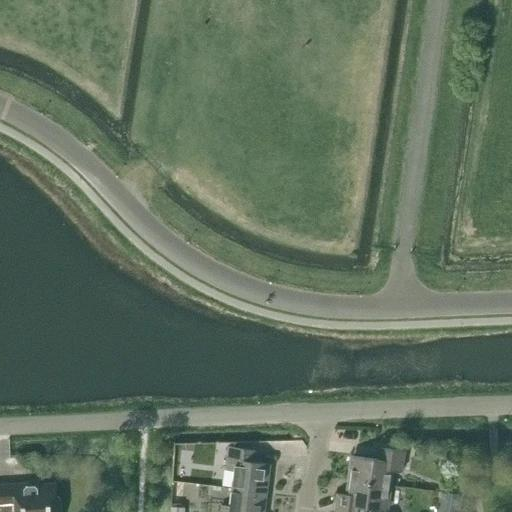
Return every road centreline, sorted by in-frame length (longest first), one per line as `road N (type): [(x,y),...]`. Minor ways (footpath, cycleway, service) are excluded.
road 1 (unclassified): [(511,305),(350,307),(247,288),(179,251),(62,140),(0,107)]
road 2 (unclassified): [(324,413),(0,427)]
road 3 (unclassified): [(511,406),(324,413)]
